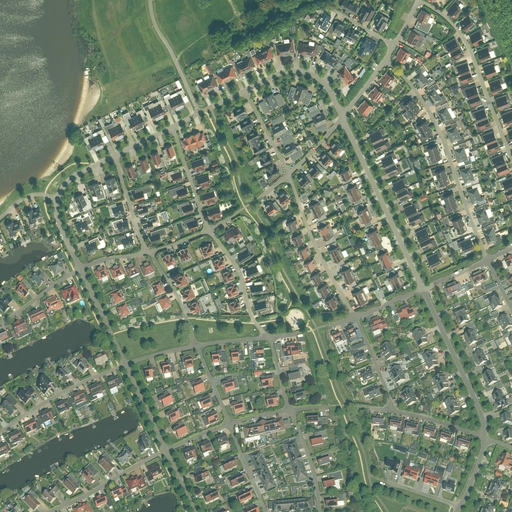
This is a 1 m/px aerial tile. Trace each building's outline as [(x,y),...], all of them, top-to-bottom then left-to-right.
[(343,0),(340,6),(353,13),(358,6),(348,0),(347,2),(344,0),(343,0)] [(458,5),(460,3),(456,0),(455,0),(447,9),(456,17),(458,14),(457,13),(461,8),(458,5)] [(369,20),(371,17),(375,10),(369,7),(367,10),(363,8),(358,16),(361,18),(361,19),(363,20),(364,20),(365,20),(366,18),(369,20)] [(418,16),(417,19),(423,22),(419,28),(428,32),(432,23),(428,21),(431,14),(422,10),(420,13),(418,16)] [(331,16),(324,12),(318,21),(315,26),(318,28),(319,27),(326,31),(331,23),(328,21),(328,20),(331,16)] [(376,19),(374,21),(377,23),(375,26),(382,30),(383,27),(384,27),(386,25),(385,24),(387,21),(389,18),(385,16),(379,13),(376,19)] [(470,29),(476,25),(471,19),(473,17),(470,13),(459,21),(467,30),(470,28),(470,29)] [(340,34),(345,25),(339,21),(337,25),(333,23),(328,31),(332,33),(334,30),(340,34)] [(483,33),(484,33),(481,28),(469,35),(475,45),(479,43),(478,41),(483,38),(485,42),(488,40),(488,38),(488,37),(487,36),(486,36),(485,37),(483,33)] [(353,30),(350,29),(343,40),(346,42),(348,39),(354,43),(360,33),(353,30)] [(408,36),(407,39),(416,44),(419,46),(423,39),(422,39),(425,34),(418,30),(417,33),(411,30),(410,33),(410,32),(408,36)] [(365,41),(361,46),(358,52),(364,56),(365,53),(367,50),(371,52),(376,43),(369,39),(367,37),(365,41)] [(448,48),(450,51),(459,46),(455,38),(443,44),(446,49),(448,48)] [(289,40),(290,43),(284,44),(286,53),(290,53),(290,52),(295,51),(293,39),(289,40)] [(309,45),(300,43),(298,52),(303,53),(307,54),(309,45)] [(307,54),(311,55),(311,54),(316,55),(318,44),(315,43),(314,46),(309,45),(307,54)] [(284,44),(276,45),(277,54),(282,54),(286,53),(284,44)] [(490,45),(477,50),(482,61),(486,60),(485,58),(491,55),(489,51),(492,50),(490,45)] [(463,52),(459,46),(450,51),(453,55),(450,57),(453,61),(464,55),(463,52)] [(266,60),(270,58),(274,56),(270,48),(262,52),(266,60)] [(398,53),(396,57),(405,62),(409,56),(413,58),(416,53),(408,48),(407,51),(401,48),(400,50),(398,53)] [(324,60),(323,60),(327,63),(332,55),(325,50),(320,57),(324,60)] [(262,62),(266,60),(262,52),(254,56),(258,64),(262,62)] [(327,63),(330,65),(331,64),(335,67),(340,59),(332,55),(327,63)] [(247,70),(251,68),(251,67),(255,65),(251,57),(243,61),(247,70)] [(350,63),(349,62),(352,59),(350,57),(344,62),(347,65),(350,63)] [(243,61),(235,65),(239,73),(243,71),(244,71),(247,70),(243,61)] [(459,70),(461,74),(470,71),(467,61),(454,66),(456,71),(459,70)] [(495,62),(483,66),(488,77),(492,76),(491,74),(497,72),(494,65),(496,65),(495,62)] [(340,74),(342,78),(350,72),(344,65),(337,70),(340,74)] [(413,77),(417,82),(425,76),(422,72),(426,70),(422,65),(415,71),(417,73),(413,77)] [(229,79),(232,77),(236,74),(232,66),(224,70),(229,79)] [(224,80),(225,81),(229,79),(224,70),(216,74),(220,82),(224,80)] [(473,77),(470,71),(461,74),(462,78),(459,79),(461,84),(474,80),(473,77)] [(342,78),(345,81),(348,84),(357,77),(355,75),(353,76),(350,72),(342,78)] [(383,87),(389,91),(393,86),(390,84),(395,78),(387,72),(384,75),(384,74),(382,77),(382,78),(380,80),(385,84),(383,87)] [(210,88),(214,86),(213,86),(217,84),(213,76),(206,80),(210,88)] [(417,82),(421,87),(426,84),(428,86),(435,80),(433,78),(432,79),(430,77),(428,79),(425,76),(417,82)] [(502,77),(489,82),(494,93),(498,92),(497,90),(503,88),(501,84),(504,82),(502,77)] [(206,80),(198,84),(201,90),(202,92),(206,90),(210,88),(206,80)] [(438,88),(435,83),(429,87),(431,90),(426,93),(430,99),(438,93),(436,90),(438,88)] [(303,87),(298,85),(297,89),(292,87),(292,86),(288,97),(292,98),(294,99),(295,97),(299,98),(303,87)] [(468,93),(469,97),(479,94),(475,85),(462,90),(464,95),(468,93)] [(371,93),(369,95),(374,98),(372,101),(378,105),(381,101),(379,99),(381,96),(384,98),(386,95),(384,93),(375,86),(373,90),(373,89),(370,92),(371,93)] [(307,92),(308,89),(303,87),(299,98),(304,100),(303,102),(305,102),(305,103),(309,104),(312,93),(312,94),(307,92)] [(179,107),(183,105),(185,104),(181,97),(185,95),(182,89),(176,92),(177,95),(174,96),(179,107)] [(279,94),(274,96),(273,93),(268,96),(273,106),(278,104),(279,106),(280,105),(284,103),(282,100),(279,93),(279,94)] [(430,99),(433,105),(438,101),(440,104),(446,100),(443,95),(440,97),(438,93),(430,99)] [(504,109),(510,106),(507,99),(510,98),(508,93),(495,98),(500,109),(503,108),(504,109)] [(471,101),(468,102),(470,108),(482,103),(479,94),(469,97),(471,101)] [(174,96),(171,98),(170,95),(164,98),(167,104),(170,102),(174,109),(176,108),(179,107),(174,96)] [(268,96),(263,98),(265,101),(260,103),(265,113),(268,111),(270,110),(269,108),(273,106),(268,96)] [(406,99),(399,104),(403,108),(405,107),(407,110),(416,104),(412,98),(407,102),(406,99)] [(159,117),(163,115),(165,114),(161,107),(165,105),(162,99),(156,102),(157,105),(154,106),(159,117)] [(360,106),(359,108),(363,112),(362,114),(368,119),(371,114),(369,112),(373,106),(365,100),(363,103),(362,103),(360,106)] [(442,108),(437,111),(440,117),(449,112),(447,108),(450,107),(447,102),(441,105),(442,108)] [(407,110),(403,113),(407,118),(409,117),(410,120),(417,116),(415,113),(420,110),(416,104),(407,110)] [(154,106),(151,108),(150,105),(144,108),(147,114),(150,112),(154,119),(156,118),(159,117),(154,106)] [(244,113),(247,111),(244,106),(240,107),(237,108),(238,109),(234,111),(237,116),(236,117),(237,120),(246,116),(244,113)] [(323,111),(320,113),(318,108),(310,111),(308,112),(310,116),(311,118),(313,117),(315,121),(325,116),(323,111)] [(476,117),(478,120),(488,117),(484,108),(472,112),(474,118),(476,117)] [(142,109),(136,112),(137,115),(134,116),(139,127),(143,125),(142,125),(145,123),(141,117),(145,115),(142,109)] [(511,109),(502,114),(506,125),(510,124),(509,122),(511,120),(511,109)] [(449,112),(440,117),(443,123),(449,120),(450,123),(458,119),(456,116),(453,118),(449,112)] [(131,118),(130,115),(124,118),(127,124),(130,122),(134,129),(136,128),(139,127),(134,116),(131,118)] [(275,125),(272,127),(274,131),(285,126),(282,121),(284,120),(283,119),(284,119),(282,115),(272,120),(272,121),(272,120),(275,125)] [(324,122),(328,121),(325,116),(315,121),(317,126),(315,127),(316,128),(315,128),(317,132),(327,127),(324,122)] [(490,123),(488,117),(478,120),(479,124),(477,125),(479,131),(491,126),(490,123)] [(250,125),(253,123),(252,121),(252,120),(251,118),(250,118),(240,123),(243,128),(242,129),(244,132),(252,128),(250,125)] [(117,125),(114,126),(119,136),(123,135),(122,135),(125,133),(121,127),(125,125),(122,119),(116,122),(117,125)] [(413,124),(415,129),(418,128),(420,131),(429,127),(426,121),(421,123),(420,121),(413,124)] [(452,127),(446,129),(449,136),(459,132),(456,125),(458,125),(457,122),(451,124),(452,127)] [(111,128),(110,125),(104,128),(107,134),(110,132),(114,139),(116,138),(119,136),(114,126),(111,128)] [(274,131),(277,136),(280,134),(282,139),(292,134),(290,130),(289,129),(287,130),(285,126),(274,131)] [(432,133),(429,127),(420,131),(422,135),(419,136),(422,141),(428,138),(427,135),(432,133)] [(371,136),(374,143),(384,138),(382,134),(384,133),(382,128),(370,134),(371,136)] [(99,146),(103,145),(102,145),(105,143),(101,137),(105,135),(101,129),(96,132),(97,135),(94,136),(99,146)] [(257,137),(260,135),(258,133),(259,132),(258,130),(257,130),(247,135),(250,140),(249,141),(251,145),(259,140),(257,137)] [(486,140),(487,144),(497,140),(493,130),(481,136),(483,141),(486,140)] [(195,132),(193,133),(193,134),(192,135),(196,146),(204,143),(203,141),(206,140),(203,133),(200,134),(199,132),(196,133),(195,132)] [(458,143),(465,140),(463,134),(460,136),(459,132),(449,136),(452,142),(457,140),(458,143)] [(188,136),(185,137),(185,139),(182,141),(185,148),(188,147),(189,149),(196,146),(192,135),(191,135),(190,134),(188,135),(188,136)] [(91,138),(90,135),(84,138),(87,144),(90,142),(94,149),(96,148),(99,146),(94,136),(91,138)] [(286,145),(283,147),(285,151),(295,146),(293,141),(295,140),(294,139),(292,135),(282,141),(283,141),(283,140),(286,145)] [(385,142),(384,138),(374,143),(378,151),(390,146),(388,141),(385,142)] [(267,147),(265,145),(263,142),(261,143),(259,140),(251,145),(253,148),(254,148),(257,153),(266,148),(266,147),(267,147)] [(489,147),(486,149),(488,154),(500,149),(497,140),(487,144),(489,147)] [(336,156),(343,148),(340,146),(341,145),(338,143),(338,144),(335,142),(330,147),(333,150),(331,152),(330,151),(336,156)] [(456,155),(466,152),(470,151),(469,147),(468,147),(466,142),(459,144),(460,147),(454,149),(456,155)] [(428,150),(430,154),(440,151),(437,144),(432,146),(431,143),(424,146),(425,151),(428,150)] [(165,147),(167,154),(164,155),(166,160),(172,158),(171,155),(174,154),(171,145),(170,145),(166,146),(166,147),(165,147)] [(293,159),(293,160),(302,154),(303,154),(301,150),(301,151),(300,149),(298,150),(295,146),(285,151),(288,156),(291,154),(293,159)] [(442,157),(440,151),(430,154),(431,158),(428,159),(430,164),(437,162),(436,159),(442,157)] [(159,167),(166,164),(163,157),(160,158),(158,152),(156,152),(152,153),(153,154),(151,154),(154,163),(157,162),(159,167)] [(320,162),(326,167),(333,159),(325,152),(320,158),(323,160),(321,162),(320,161),(320,162)] [(467,156),(466,152),(456,155),(458,162),(464,160),(464,161),(465,163),(472,161),(475,160),(473,154),(467,156)] [(271,157),(270,154),(267,156),(266,153),(258,157),(259,160),(260,160),(263,165),(273,160),(273,159),(272,157),(271,157)] [(383,161),(386,167),(395,163),(393,159),(396,158),(394,153),(381,158),(383,161)] [(495,163),(497,166),(506,162),(502,153),(490,159),(492,164),(495,163)] [(302,154),(293,160),(295,164),(304,156),(303,154),(302,154)] [(149,167),(146,158),(145,158),(144,157),(141,159),(139,160),(142,166),(138,168),(140,174),(147,172),(145,168),(149,167)] [(203,158),(192,162),(192,163),(192,164),(193,166),(194,167),(194,169),(197,169),(198,172),(205,169),(204,166),(206,165),(203,158)] [(509,169),(506,162),(497,166),(498,170),(495,171),(498,177),(510,171),(509,169)] [(316,177),(324,169),(318,163),(318,164),(319,164),(317,167),(314,164),(309,169),(316,177)] [(397,167),(395,163),(386,167),(390,176),(402,170),(400,165),(397,167)] [(466,168),(460,170),(463,176),(472,173),(470,166),(472,166),(471,163),(465,165),(466,168)] [(133,178),(139,176),(138,170),(134,171),(132,165),(131,165),(130,164),(127,166),(125,167),(128,176),(132,175),(133,178)] [(266,172),(264,173),(266,178),(269,176),(270,177),(274,175),(274,176),(277,174),(276,174),(279,172),(276,166),(274,168),(272,165),(264,169),(266,172)] [(447,175),(445,168),(440,170),(439,167),(431,170),(433,175),(436,174),(437,178),(447,175)] [(343,171),(339,173),(344,182),(351,179),(350,179),(349,177),(352,175),(349,168),(346,170),(345,169),(342,171),(343,171)] [(169,178),(172,177),(174,181),(183,178),(182,176),(183,176),(182,172),(181,173),(180,171),(174,173),(173,170),(167,172),(169,178)] [(303,184),(305,187),(313,179),(308,173),(308,174),(309,175),(306,177),(304,174),(298,179),(301,181),(300,182),(302,185),(303,184)] [(472,173),(463,176),(465,183),(470,181),(471,183),(478,181),(477,176),(474,177),(472,173)] [(209,174),(197,178),(198,179),(197,180),(198,182),(199,183),(200,185),(202,185),(203,188),(210,185),(209,182),(211,182),(209,174)] [(444,183),(449,181),(447,175),(437,178),(439,182),(436,183),(438,188),(445,186),(444,183)] [(505,185),(506,189),(511,186),(511,176),(500,181),(502,187),(505,185)] [(114,177),(106,180),(108,187),(105,188),(107,196),(114,194),(112,189),(117,188),(114,177)] [(394,186),(397,192),(407,187),(405,183),(407,182),(405,177),(393,183),(394,186)] [(352,181),(346,184),(344,185),(345,188),(348,187),(348,189),(347,189),(348,191),(346,191),(348,195),(348,196),(359,190),(356,185),(354,186),(353,184),(354,184),(352,181)] [(99,190),(97,182),(89,185),(91,192),(92,195),(93,200),(97,199),(105,197),(103,189),(99,190)] [(467,190),(470,197),(480,193),(482,192),(479,183),(472,185),(473,188),(467,190)] [(151,190),(150,185),(139,188),(140,191),(133,193),(134,195),(133,195),(134,199),(135,198),(135,200),(144,197),(143,193),(151,190)] [(169,189),(171,196),(178,193),(179,197),(188,194),(187,192),(188,192),(187,188),(186,189),(186,187),(179,189),(178,186),(169,189)] [(408,191),(407,187),(397,192),(401,201),(413,195),(411,190),(408,191)] [(215,198),(217,198),(214,190),(203,194),(203,195),(203,196),(203,198),(204,199),(205,201),(207,201),(208,204),(216,202),(215,198)] [(351,199),(352,200),(353,199),(356,204),(361,201),(360,198),(359,199),(359,197),(361,196),(359,190),(348,196),(348,195),(350,199),(351,199)] [(286,194),(284,191),(278,196),(281,199),(278,201),(277,200),(284,208),(287,206),(285,204),(291,199),(288,197),(289,196),(287,193),(286,194)] [(455,199),(453,192),(448,194),(447,192),(440,194),(441,199),(444,198),(446,202),(455,199)] [(480,193),(470,197),(472,203),(478,201),(479,204),(486,201),(484,196),(481,197),(480,193)] [(77,207),(80,212),(91,207),(89,199),(85,201),(81,194),(74,197),(76,200),(75,201),(74,202),(76,204),(77,204),(79,207),(77,207)] [(317,197),(310,200),(312,205),(310,205),(311,207),(311,208),(312,211),(324,206),(327,204),(324,199),(319,201),(317,197)] [(149,212),(148,208),(147,207),(155,205),(154,199),(150,200),(143,202),(144,206),(138,208),(138,209),(137,209),(138,213),(139,213),(140,214),(149,212)] [(452,207),(458,205),(455,199),(446,202),(447,206),(444,207),(446,213),(453,210),(452,207)] [(269,211),(272,214),(280,208),(275,201),(276,202),(273,204),(271,201),(265,206),(267,208),(267,209),(269,212),(269,211)] [(194,208),(192,205),(191,203),(185,206),(184,202),(178,204),(180,210),(183,209),(184,213),(193,210),(193,208),(194,208)] [(406,210),(409,216),(418,212),(416,208),(419,207),(417,202),(404,207),(406,210)] [(125,212),(123,205),(116,206),(115,203),(108,205),(109,209),(112,208),(115,215),(125,212)] [(362,203),(354,207),(356,212),(357,212),(360,217),(358,217),(358,218),(369,212),(367,207),(364,208),(363,207),(364,206),(362,203)] [(477,217),(487,213),(491,211),(490,208),(488,208),(486,203),(479,206),(480,208),(475,211),(477,217)] [(214,219),(221,217),(220,214),(222,213),(220,205),(208,209),(209,210),(208,211),(209,214),(210,214),(211,217),(213,216),(214,219)] [(324,206),(312,211),(314,214),(315,216),(317,215),(319,220),(326,217),(323,211),(325,210),(323,206),(324,206)] [(31,224),(36,222),(35,220),(36,219),(36,218),(42,215),(39,208),(32,211),(31,209),(28,211),(28,210),(24,212),(27,218),(29,222),(30,222),(31,224)] [(160,215),(162,215),(163,219),(169,218),(166,210),(159,212),(160,215)] [(491,211),(487,213),(477,217),(480,223),(485,221),(486,224),(495,221),(493,215),(491,211)] [(372,218),(369,212),(358,218),(359,217),(361,221),(362,221),(362,222),(364,221),(366,226),(372,223),(370,220),(370,221),(369,219),(372,218)] [(420,216),(418,212),(409,216),(413,225),(425,219),(423,214),(420,216)] [(83,221),(76,225),(79,232),(86,229),(89,228),(87,224),(92,222),(89,214),(81,217),(83,221)] [(158,220),(156,214),(148,217),(149,220),(142,222),(143,224),(142,224),(143,227),(144,227),(144,229),(153,226),(152,222),(158,220)] [(449,218),(450,221),(452,220),(455,226),(464,222),(462,216),(456,218),(455,215),(449,218)] [(298,225),(297,222),(296,219),(293,220),(292,218),(293,217),(285,220),(288,227),(289,227),(290,229),(298,226),(298,225)] [(129,228),(127,220),(123,221),(122,218),(112,221),(114,228),(113,228),(115,232),(115,233),(119,232),(119,231),(129,228)] [(190,229),(191,229),(192,231),(197,229),(197,227),(198,226),(198,225),(199,224),(197,221),(196,220),(190,222),(189,218),(183,220),(185,227),(188,226),(190,229)] [(12,236),(16,234),(15,232),(16,231),(23,228),(20,220),(13,224),(12,221),(8,223),(8,222),(5,224),(10,234),(11,234),(12,236)] [(320,230),(319,231),(321,234),(332,228),(330,225),(328,225),(328,224),(326,225),(324,220),(318,223),(320,227),(319,228),(320,230)] [(456,230),(453,231),(455,236),(462,234),(461,231),(467,229),(464,222),(455,226),(456,230)] [(488,228),(483,231),(485,237),(495,233),(493,229),(496,228),(494,223),(487,226),(488,228)] [(369,239),(368,240),(380,234),(377,229),(374,230),(374,229),(374,228),(373,225),(367,228),(369,233),(368,233),(368,235),(367,235),(369,239)] [(236,239),(242,235),(237,226),(234,228),(233,226),(230,228),(236,239)] [(417,235),(420,241),(430,236),(428,233),(430,231),(428,226),(416,232),(417,235)] [(160,236),(167,233),(165,227),(155,230),(156,233),(150,236),(150,237),(149,237),(151,241),(152,242),(161,239),(160,236)] [(229,243),(236,239),(230,228),(227,230),(228,232),(224,234),(225,234),(223,235),(224,238),(226,237),(229,243)] [(326,238),(328,243),(335,239),(333,235),(335,234),(332,229),(332,228),(321,234),(322,237),(323,237),(324,239),(326,238)] [(304,239),(303,236),(302,236),(301,233),(298,235),(297,232),(298,231),(291,234),(294,241),(295,244),(304,240),(303,239),(304,239)] [(495,233),(485,237),(488,243),(494,241),(495,244),(502,240),(500,236),(497,237),(495,233)] [(382,240),(380,234),(368,240),(371,245),(374,244),(376,248),(382,245),(381,242),(380,243),(379,241),(382,240)] [(115,237),(117,244),(118,248),(120,248),(124,247),(124,246),(134,244),(132,236),(125,238),(125,235),(115,237)] [(89,244),(86,246),(89,253),(99,248),(97,245),(101,243),(97,236),(88,240),(90,243),(89,244)] [(431,240),(430,236),(420,241),(424,250),(436,244),(434,239),(431,240)] [(470,237),(465,240),(458,242),(460,248),(463,247),(464,251),(470,248),(471,251),(475,249),(471,240),(470,237)] [(330,253),(331,256),(343,251),(343,250),(341,251),(338,246),(337,247),(335,242),(329,245),(331,249),(329,250),(331,252),(330,253)] [(200,249),(202,254),(204,253),(205,256),(214,253),(212,250),(214,249),(213,246),(211,246),(209,243),(201,247),(202,248),(200,249)] [(301,257),(310,253),(309,252),(310,252),(308,249),(307,246),(304,248),(303,245),(304,244),(296,248),(300,255),(300,254),(301,257)] [(242,253),(238,255),(243,264),(244,263),(242,261),(253,254),(252,255),(248,249),(247,249),(246,246),(239,250),(239,251),(240,250),(242,253)] [(177,252),(181,260),(185,259),(185,261),(190,258),(190,257),(190,256),(187,248),(184,249),(183,247),(180,249),(180,251),(177,252)] [(383,248),(377,250),(379,255),(378,255),(380,261),(379,262),(390,257),(387,251),(385,252),(384,251),(385,250),(383,248)] [(442,256),(439,250),(427,256),(433,268),(436,266),(435,264),(441,261),(439,257),(442,256)] [(336,260),(338,265),(344,262),(342,258),(343,257),(343,255),(344,255),(342,251),(343,251),(331,256),(333,259),(334,259),(335,261),(336,260)] [(166,265),(176,261),(172,253),(169,254),(168,253),(165,254),(166,256),(163,257),(166,265)] [(221,257),(212,260),(217,269),(225,266),(223,263),(225,262),(224,259),(222,259),(221,257)] [(310,257),(302,261),(306,268),(307,267),(308,270),(316,266),(315,265),(316,265),(315,262),(314,262),(313,259),(310,261),(309,258),(310,257)] [(392,262),(390,257),(379,262),(381,261),(383,266),(384,266),(387,270),(392,267),(391,265),(390,265),(390,263),(392,262)] [(502,264),(505,270),(507,269),(508,269),(509,269),(511,267),(511,264),(509,259),(506,261),(502,264)] [(54,275),(55,277),(64,271),(62,269),(63,265),(59,264),(58,262),(49,268),(52,272),(51,273),(53,276),(54,275)] [(250,268),(246,269),(250,279),(251,278),(250,276),(261,271),(260,272),(257,265),(256,265),(255,262),(248,265),(249,265),(250,268)] [(343,274),(342,274),(344,277),(355,272),(353,273),(350,267),(349,268),(347,263),(341,266),(343,271),(342,271),(343,274)] [(153,270),(154,270),(152,267),(151,267),(150,264),(148,266),(147,265),(144,267),(141,269),(145,277),(154,273),(153,270)] [(130,278),(139,274),(137,271),(138,271),(137,268),(136,269),(135,266),(132,267),(132,266),(128,268),(128,269),(126,270),(130,278)] [(114,280),(123,276),(122,273),(123,272),(121,270),(119,267),(117,269),(116,268),(113,270),(110,272),(114,280)] [(96,276),(95,276),(97,279),(97,278),(99,281),(101,280),(107,277),(108,277),(104,269),(101,270),(101,269),(97,271),(98,272),(95,273),(96,276)] [(230,269),(222,273),(226,282),(234,278),(233,275),(234,274),(233,271),(231,272),(230,269)] [(315,283),(323,278),(322,277),(323,277),(321,274),(321,275),(319,272),(317,273),(315,271),(316,270),(309,274),(313,281),(313,280),(315,283)] [(388,272),(390,277),(388,278),(389,279),(388,280),(390,283),(389,284),(400,279),(398,273),(395,274),(394,273),(395,273),(394,270),(388,272)] [(344,277),(345,280),(346,280),(347,282),(348,282),(350,286),(356,283),(354,279),(355,278),(353,273),(355,272),(344,277)] [(480,273),(477,274),(481,283),(488,280),(486,274),(484,275),(482,272),(480,273)] [(37,275),(31,280),(39,288),(41,286),(44,283),(43,281),(45,278),(40,273),(37,275)] [(178,283),(179,286),(188,282),(187,282),(189,281),(187,276),(185,277),(184,273),(175,277),(177,280),(175,280),(176,284),(178,283)] [(472,284),(467,286),(469,292),(474,289),(473,287),(481,283),(477,274),(474,276),(471,277),(473,280),(471,281),(472,284)] [(403,284),(400,279),(389,284),(391,283),(393,288),(395,288),(396,290),(402,287),(401,287),(400,285),(403,284)] [(256,285),(252,285),(253,295),(253,293),(266,291),(264,291),(263,284),(262,284),(262,280),(254,281),(254,282),(256,281),(256,285)] [(22,284),(22,283),(17,288),(19,290),(16,293),(23,300),(28,296),(29,296),(28,295),(27,293),(29,291),(31,289),(27,284),(24,281),(22,284)] [(322,295),(330,290),(329,290),(330,289),(328,287),(326,284),(324,286),(322,283),(323,283),(323,282),(316,287),(320,293),(321,293),(322,295)] [(234,283),(226,287),(230,296),(238,293),(237,290),(239,289),(237,286),(235,286),(234,283)] [(161,287),(160,284),(157,285),(154,286),(154,287),(152,288),(156,297),(164,293),(163,290),(162,286),(161,287)] [(454,284),(451,285),(455,295),(457,298),(462,296),(460,292),(463,291),(460,286),(458,287),(457,284),(454,285),(454,284)] [(354,295),(355,299),(366,293),(364,290),(363,290),(362,289),(361,289),(359,285),(353,288),(355,292),(353,293),(354,295)] [(448,287),(446,288),(447,291),(445,292),(447,298),(455,295),(451,285),(448,287)] [(186,299),(195,296),(190,286),(182,290),(184,293),(182,294),(183,297),(185,296),(186,299)] [(60,292),(64,300),(70,298),(72,303),(78,300),(76,295),(78,294),(75,287),(71,288),(71,287),(60,292)] [(112,299),(111,299),(113,303),(115,305),(123,302),(122,299),(123,298),(122,294),(120,295),(119,292),(116,294),(116,293),(113,294),(113,295),(110,296),(112,299)] [(360,303),(361,305),(368,302),(366,298),(368,298),(366,294),(367,293),(366,293),(355,299),(357,302),(357,301),(358,304),(360,303)] [(330,295),(323,299),(328,305),(330,307),(332,306),(334,309),(337,307),(335,304),(337,302),(337,301),(336,299),(335,299),(333,296),(331,298),(329,295),(330,295)] [(488,300),(491,306),(500,302),(498,299),(499,298),(497,295),(494,297),(492,295),(484,299),(485,302),(488,300)] [(0,309),(4,314),(9,309),(7,306),(12,301),(7,296),(1,302),(0,301),(0,309)] [(263,298),(257,299),(258,299),(259,302),(255,303),(258,313),(257,311),(270,307),(268,307),(266,300),(269,299),(268,296),(262,296),(262,297),(263,297),(263,298)] [(59,301),(56,303),(54,298),(50,300),(50,301),(44,304),(48,313),(55,310),(55,311),(62,308),(59,301)] [(170,304),(168,300),(168,301),(166,298),(158,302),(162,311),(165,310),(165,311),(168,309),(168,308),(171,307),(169,304),(170,304)] [(364,309),(382,301),(380,298),(357,308),(359,312),(364,310),(364,309)] [(193,312),(198,310),(200,312),(204,310),(199,299),(189,303),(190,306),(189,307),(190,310),(192,309),(193,312)] [(236,299),(228,303),(232,312),(237,309),(240,308),(239,305),(241,304),(240,301),(238,302),(236,299)] [(500,302),(491,306),(494,311),(502,307),(500,302)] [(125,306),(117,310),(118,313),(117,313),(119,317),(120,316),(121,319),(124,318),(127,317),(127,316),(129,315),(132,314),(130,308),(126,309),(125,306)] [(408,319),(415,316),(411,307),(407,308),(406,306),(403,307),(408,319)] [(456,318),(457,321),(466,316),(465,313),(467,312),(465,306),(456,310),(457,313),(454,315),(455,318),(456,318)] [(401,321),(401,322),(408,319),(403,307),(400,309),(401,311),(397,312),(398,315),(392,317),(395,324),(401,321)] [(45,318),(41,310),(28,315),(32,324),(45,318)] [(501,326),(510,321),(508,318),(508,319),(507,316),(504,318),(503,316),(500,317),(498,315),(493,318),(495,320),(497,319),(501,326)] [(466,316),(457,321),(460,326),(468,322),(466,317),(466,316)] [(380,331),(387,328),(383,319),(379,320),(378,318),(375,319),(380,331)] [(373,323),(369,324),(373,334),(380,331),(375,319),(372,321),(373,323)] [(505,333),(502,335),(504,337),(509,334),(507,332),(510,330),(509,328),(511,326),(511,324),(510,321),(501,326),(505,333)] [(16,335),(20,333),(22,338),(29,335),(23,322),(19,323),(15,325),(12,327),(16,335)] [(471,333),(464,336),(466,339),(465,339),(466,341),(476,337),(478,336),(475,328),(474,325),(468,328),(471,333)] [(347,334),(345,336),(348,342),(351,341),(352,343),(359,340),(357,336),(353,327),(346,330),(347,333),(347,334)] [(421,330),(412,334),(415,341),(427,336),(425,332),(423,333),(421,330)] [(340,335),(338,332),(331,335),(336,345),(342,341),(343,343),(346,341),(343,334),(341,336),(340,335)] [(418,347),(427,343),(426,340),(428,339),(427,336),(415,341),(418,347)] [(466,341),(468,344),(468,343),(470,347),(476,344),(479,351),(485,348),(481,341),(478,342),(476,337),(466,341)] [(287,347),(283,348),(285,358),(292,356),(290,344),(287,345),(287,347)] [(292,356),(299,355),(299,354),(302,354),(301,346),(298,346),(298,345),(294,346),(293,344),(290,344),(292,356)] [(393,350),(391,344),(381,347),(383,351),(381,352),(382,355),(393,350)] [(252,361),(258,361),(258,360),(264,359),(263,349),(258,350),(258,349),(254,349),(255,353),(251,353),(252,361)] [(232,352),(233,362),(239,362),(239,363),(245,362),(244,354),(244,356),(241,356),(240,350),(237,351),(237,352),(232,352)] [(382,355),(383,358),(385,357),(387,361),(396,357),(393,350),(382,355)] [(351,354),(352,357),(354,357),(357,364),(367,360),(364,353),(360,354),(359,354),(358,351),(351,354)] [(227,364),(226,354),(221,355),(221,352),(217,353),(218,354),(212,354),(213,364),(220,364),(220,365),(227,364)] [(482,352),(474,356),(475,359),(476,361),(485,357),(482,352)] [(432,353),(423,357),(426,363),(437,358),(436,355),(434,356),(432,353)] [(106,361),(103,354),(93,359),(94,362),(94,363),(95,366),(96,365),(96,366),(106,361)] [(476,361),(477,364),(479,367),(485,364),(487,368),(493,366),(490,361),(487,362),(485,357),(476,361)] [(181,372),(187,370),(186,369),(192,368),(190,358),(185,359),(184,358),(181,359),(182,363),(179,364),(181,372)] [(429,370),(438,366),(436,362),(439,361),(437,358),(426,363),(429,370)] [(84,361),(82,359),(78,363),(77,362),(73,366),(76,369),(77,368),(83,375),(88,370),(82,364),(84,361)] [(299,368),(304,367),(304,364),(307,364),(306,359),(298,361),(299,368)] [(170,374),(175,373),(173,365),(173,367),(171,368),(169,362),(166,363),(166,364),(161,365),(163,375),(170,374)] [(288,374),(290,384),(291,384),(290,382),(302,379),(302,378),(300,379),(299,372),(298,372),(297,366),(289,367),(290,371),(291,370),(292,373),(288,374)] [(152,378),(152,379),(158,378),(156,370),(156,372),(153,372),(152,367),(148,368),(149,369),(144,370),(146,380),(152,378)] [(392,374),(390,375),(391,378),(403,374),(400,367),(391,371),(392,374)] [(62,370),(56,375),(62,381),(61,381),(65,384),(69,380),(66,377),(68,376),(71,374),(65,368),(63,370),(62,370)] [(357,372),(358,375),(361,374),(364,381),(362,382),(363,384),(363,385),(364,385),(366,384),(367,383),(367,382),(366,381),(374,378),(371,370),(367,372),(366,371),(365,369),(357,372)] [(492,372),(483,376),(485,379),(484,379),(485,381),(494,377),(492,372)] [(395,381),(396,384),(405,381),(403,374),(391,378),(392,382),(395,381)] [(271,378),(268,378),(267,375),(261,377),(263,389),(268,388),(273,387),(272,382),(272,381),(273,381),(273,380),(273,379),(272,378),(271,378)] [(444,379),(443,375),(433,379),(437,386),(448,381),(446,378),(444,379)] [(44,396),(51,389),(49,387),(52,384),(45,376),(38,382),(41,384),(37,388),(44,396)] [(114,377),(105,382),(110,392),(119,387),(119,386),(122,385),(118,377),(115,379),(114,377)] [(485,381),(486,384),(487,384),(488,387),(497,383),(494,377),(485,381)] [(226,380),(226,383),(224,384),(223,384),(222,385),(222,386),(223,387),(223,388),(224,388),(226,393),(231,392),(231,391),(235,390),(232,378),(226,380)] [(200,393),(204,391),(202,386),(203,385),(203,384),(203,383),(202,383),(202,382),(201,382),(200,382),(197,384),(196,381),(190,384),(195,395),(200,393)] [(437,386),(440,393),(449,389),(447,385),(449,384),(448,381),(437,386)] [(98,386),(97,384),(88,389),(92,396),(89,397),(91,402),(97,399),(96,397),(102,394),(101,393),(105,392),(101,384),(98,386)] [(17,397),(19,399),(19,400),(21,402),(22,402),(25,405),(32,399),(30,397),(34,393),(29,388),(25,392),(24,391),(17,397)] [(304,391),(303,388),(295,391),(297,390),(298,393),(293,395),(296,404),(297,404),(296,402),(308,398),(306,398),(304,391)] [(371,400),(374,399),(374,398),(381,395),(378,388),(370,391),(369,388),(362,391),(364,398),(369,396),(371,400)] [(414,396),(411,389),(402,393),(404,397),(401,397),(403,401),(414,396)] [(89,405),(90,404),(84,392),(81,393),(81,392),(71,397),(73,399),(70,401),(72,405),(75,403),(76,407),(82,404),(84,407),(89,405)] [(161,403),(164,408),(168,406),(168,405),(172,403),(167,392),(161,395),(162,398),(160,399),(159,399),(159,400),(159,401),(159,402),(160,403),(161,403)] [(495,402),(504,398),(501,392),(493,396),(495,402)] [(273,407),(278,407),(277,401),(278,400),(278,399),(278,398),(277,397),(276,397),(273,398),(272,395),(266,396),(268,408),(273,407)] [(7,402),(1,408),(10,417),(17,411),(10,404),(13,400),(9,396),(5,400),(7,402)] [(207,409),(211,407),(209,401),(210,401),(210,400),(210,399),(209,398),(208,398),(207,398),(204,399),(203,396),(197,399),(202,410),(207,408),(207,409)] [(404,404),(406,403),(408,407),(417,403),(414,396),(403,401),(404,404)] [(234,398),(236,404),(233,405),(232,405),(232,406),(231,407),(232,407),(232,408),(233,409),(234,409),(235,414),(240,413),(245,411),(241,397),(234,398)] [(506,401),(504,398),(495,402),(497,405),(496,405),(497,408),(504,405),(506,408),(511,404),(511,399),(511,398),(506,401)] [(455,402),(454,399),(444,403),(448,410),(459,404),(457,401),(455,402)] [(55,405),(60,415),(69,411),(68,410),(72,408),(68,401),(65,402),(64,401),(55,405)] [(448,410),(451,416),(460,412),(458,408),(460,407),(459,404),(448,410)] [(168,418),(169,418),(171,423),(175,421),(179,419),(174,407),(168,410),(170,413),(167,414),(167,415),(166,415),(166,416),(166,417),(167,418),(168,418)] [(39,415),(44,425),(53,421),(52,419),(56,418),(52,410),(49,412),(48,411),(39,415)] [(511,414),(511,411),(507,413),(508,416),(501,417),(502,421),(503,421),(504,424),(505,424),(505,425),(507,424),(508,426),(511,425),(511,421),(510,415),(511,414)] [(211,415),(210,412),(204,415),(205,418),(202,419),(206,427),(209,426),(213,424),(214,424),(218,422),(216,417),(216,416),(217,416),(217,415),(216,414),(215,413),(214,413),(214,414),(211,415)] [(318,416),(307,417),(306,418),(307,421),(307,420),(308,424),(318,423),(321,423),(321,426),(327,425),(327,418),(321,419),(318,419),(318,416)] [(374,417),(373,417),(373,425),(380,426),(380,430),(386,430),(387,423),(384,423),(384,418),(377,418),(377,417),(374,417)] [(397,433),(403,434),(404,426),(401,426),(402,421),(395,420),(395,419),(392,419),(392,420),(391,419),(390,427),(398,429),(397,433)] [(276,432),(284,430),(282,420),(274,422),(276,432)] [(27,434),(31,432),(30,430),(33,429),(34,431),(36,429),(37,431),(41,430),(37,422),(34,424),(33,421),(26,424),(27,426),(24,428),(27,434)] [(408,423),(406,430),(414,432),(413,436),(419,437),(420,430),(417,429),(418,425),(412,423),(409,422),(408,423)] [(175,434),(176,433),(178,439),(183,436),(182,436),(187,434),(181,423),(175,426),(177,429),(174,430),(173,430),(173,431),(173,432),(173,433),(174,433),(175,434)] [(427,427),(426,427),(424,434),(431,437),(430,439),(436,441),(438,435),(435,434),(436,430),(430,428),(430,427),(427,426),(427,427)] [(244,429),(246,439),(254,437),(252,427),(244,429)] [(22,442),(21,441),(25,439),(21,431),(18,433),(17,432),(8,436),(12,443),(9,445),(11,450),(17,447),(16,445),(22,442)] [(312,444),(313,447),(323,444),(322,440),(328,439),(326,431),(317,433),(318,438),(311,440),(311,441),(310,441),(311,444),(312,444)] [(443,432),(440,439),(447,442),(446,444),(452,446),(455,440),(452,439),(453,435),(446,433),(447,432),(444,431),(443,432)] [(143,434),(144,438),(140,440),(141,444),(138,445),(140,450),(139,450),(141,455),(144,453),(144,452),(150,449),(147,444),(150,442),(145,433),(143,434)] [(215,438),(220,449),(229,445),(224,435),(215,438)] [(459,442),(456,441),(454,448),(458,449),(461,450),(461,447),(468,449),(471,442),(470,442),(470,441),(467,440),(461,438),(459,442)] [(208,442),(203,444),(199,445),(203,456),(212,452),(208,442)] [(298,450),(295,443),(286,446),(288,454),(298,450)] [(0,458),(8,455),(7,453),(10,452),(7,444),(3,446),(3,445),(0,446),(0,458)] [(191,448),(187,450),(183,452),(187,462),(193,460),(193,461),(195,460),(194,459),(196,459),(191,448)] [(288,454),(290,459),(300,456),(298,450),(288,454)] [(117,460),(122,466),(131,457),(126,452),(117,460)] [(319,464),(320,467),(330,464),(329,459),(332,458),(330,452),(324,454),(325,458),(318,460),(318,461),(317,461),(318,464),(319,464)] [(260,453),(250,457),(254,465),(263,461),(260,453)] [(108,474),(114,468),(109,463),(112,460),(106,454),(101,459),(103,461),(99,465),(100,465),(108,474)] [(510,458),(503,455),(501,462),(499,461),(498,465),(499,466),(499,467),(505,469),(504,473),(510,458)] [(290,459),(292,464),(302,461),(300,456),(300,457),(300,456),(290,459)] [(225,463),(221,465),(225,472),(230,470),(230,471),(233,469),(236,467),(234,461),(232,462),(230,457),(223,461),(225,463)] [(393,462),(388,460),(386,467),(391,468),(390,472),(397,475),(401,463),(394,461),(393,462)] [(256,470),(266,466),(263,461),(254,465),(256,470)] [(303,466),(303,465),(302,461),(292,464),(294,470),(303,466)] [(406,461),(403,471),(406,472),(404,477),(410,479),(413,469),(409,468),(411,463),(406,461)] [(161,473),(157,465),(153,467),(153,468),(148,470),(149,474),(146,475),(149,483),(153,481),(152,479),(156,477),(156,476),(161,473)] [(257,471),(256,471),(258,475),(268,471),(266,466),(256,470),(257,471)] [(303,466),(294,470),(295,475),(305,472),(303,466)] [(413,469),(410,479),(416,481),(418,476),(421,477),(424,468),(419,466),(418,469),(414,468),(413,469)] [(94,478),(96,475),(88,467),(84,471),(84,472),(85,474),(82,476),(87,482),(90,486),(94,481),(91,478),(93,477),(94,478)] [(195,478),(197,484),(201,482),(204,481),(209,479),(205,471),(202,473),(201,469),(194,473),(196,478),(195,478)] [(427,476),(424,484),(430,486),(434,476),(433,476),(434,475),(435,473),(426,470),(424,475),(427,476)] [(434,476),(430,486),(437,488),(440,478),(443,479),(445,471),(440,470),(438,476),(434,475),(433,476),(434,476)] [(261,480),(270,476),(268,471),(258,475),(261,480)] [(298,483),(308,480),(305,472),(295,475),(298,483)] [(229,481),(232,488),(237,486),(237,487),(240,485),(244,483),(241,477),(240,478),(237,473),(230,476),(232,479),(229,481)] [(324,486),(325,489),(335,486),(334,482),(340,481),(343,480),(341,473),(338,473),(329,475),(331,480),(323,482),(323,483),(322,483),(323,486),(324,486)] [(73,494),(72,495),(73,495),(79,488),(73,483),(76,481),(70,475),(62,483),(64,485),(64,486),(64,485),(73,494)] [(262,484),(262,483),(263,485),(273,481),(270,476),(261,480),(262,484)] [(130,481),(126,482),(130,491),(138,487),(139,490),(146,487),(141,478),(138,479),(137,477),(134,479),(133,478),(130,480),(130,481)] [(502,487),(505,488),(507,484),(496,480),(494,483),(492,482),(490,488),(500,492),(502,487)] [(267,493),(276,489),(273,481),(263,485),(267,493)] [(446,483),(443,491),(454,494),(456,488),(454,487),(455,483),(449,481),(448,484),(446,483)] [(47,491),(42,496),(50,504),(55,499),(53,497),(58,492),(53,487),(48,492),(47,491)] [(128,497),(127,494),(124,488),(120,491),(118,488),(117,488),(109,492),(112,496),(114,500),(123,495),(125,499),(128,497)] [(490,488),(487,494),(490,495),(489,498),(496,501),(500,492),(490,488)] [(214,501),(213,501),(218,498),(215,491),(211,493),(210,489),(203,493),(206,498),(204,498),(206,504),(210,502),(214,501)] [(237,492),(240,495),(236,497),(240,504),(244,502),(245,502),(247,500),(251,499),(249,493),(247,494),(245,489),(237,492)] [(33,511),(40,506),(40,505),(39,506),(34,500),(37,498),(31,492),(26,496),(29,498),(24,502),(25,503),(25,502),(33,511)] [(327,508),(338,507),(343,506),(344,505),(344,504),(344,502),(345,502),(344,495),(335,496),(335,500),(326,501),(326,502),(325,502),(326,505),(327,508)] [(93,501),(96,508),(100,506),(101,507),(103,506),(103,505),(106,503),(109,508),(112,507),(109,500),(106,502),(103,496),(100,498),(96,499),(93,501)] [(312,501),(311,500),(303,501),(304,511),(312,511),(312,508),(315,507),(314,501),(312,501)] [(10,503),(6,507),(9,510),(7,511),(18,511),(20,510),(15,505),(13,506),(10,503)] [(273,511),(281,511),(281,503),(273,504),(273,503),(268,503),(269,511),(273,510),(273,511)]
